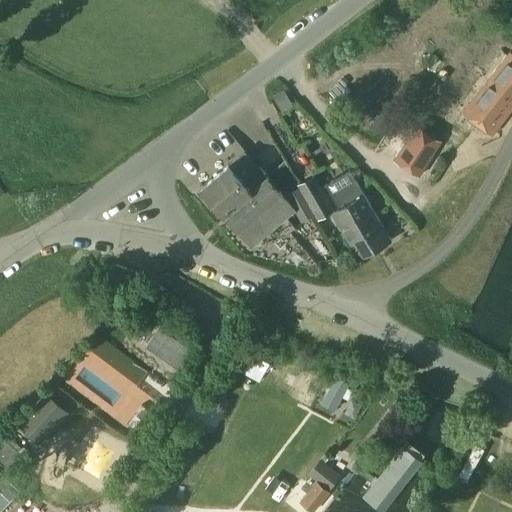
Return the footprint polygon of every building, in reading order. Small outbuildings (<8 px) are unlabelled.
[(442,0),(433,4),(443,24),(464,14),(457,0),(442,0)] [(511,109),(511,52),(511,51),(464,110),(493,134),(511,109)] [(283,90),(272,96),(281,112),(292,105),(283,90)] [(417,125),(395,159),(419,175),(441,141),(417,125)] [(295,210),(244,151),(201,188),(252,247),(295,210)] [(335,211),(315,175),(297,185),(318,221),(332,212),(359,259),(391,241),(364,194),(335,211)] [(107,323),(133,341),(145,323),(118,305),(107,323)] [(192,349),(160,326),(146,346),(178,368),(192,349)] [(244,372),(262,381),(274,356),(256,348),(244,372)] [(301,400),(318,369),(293,356),(276,387),(301,400)] [(189,428),(211,442),(237,400),(225,392),(237,372),(227,366),(189,428)] [(339,368),(321,401),(338,410),(355,377),(339,368)] [(46,395),(19,425),(39,443),(66,413),(46,395)] [(145,422),(135,415),(128,424),(138,432),(145,422)] [(116,470),(134,440),(114,427),(95,457),(116,470)] [(25,460),(29,456),(5,434),(0,439),(0,462),(15,477),(28,463),(25,460)] [(183,440),(171,472),(195,481),(208,449),(183,440)] [(390,511),(429,459),(406,442),(361,504),(371,511),(390,511)] [(320,460),(308,475),(316,480),(329,491),(340,476),(320,460)] [(276,508),(290,494),(271,477),(258,491),(276,508)] [(316,480),(300,501),(313,511),(329,491),(316,480)] [(0,489),(0,510),(11,499),(0,489)]
